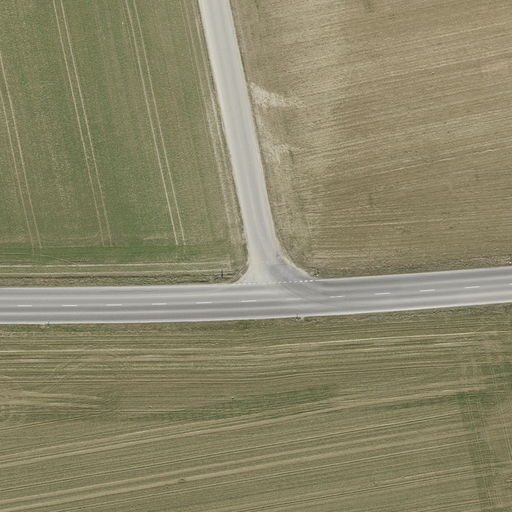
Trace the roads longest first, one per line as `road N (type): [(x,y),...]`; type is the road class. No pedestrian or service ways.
road 1 (primary): [(0,305),(511,284)]
road 2 (track): [(215,0),(276,299)]
